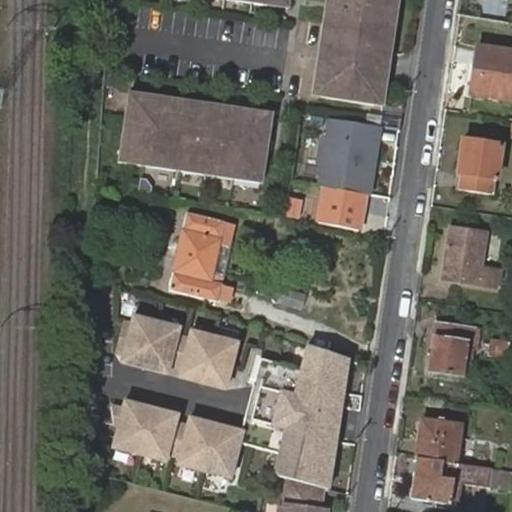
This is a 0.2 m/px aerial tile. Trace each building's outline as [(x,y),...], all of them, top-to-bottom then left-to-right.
[(291,0),(209,0),(290,13),(291,0)] [(400,0),(327,0),(319,55),(312,98),(383,109),(389,66),(400,0)] [(481,69),(479,95),(511,99),(511,53),(476,48),(474,67),(481,69)] [(470,94),(479,95),(481,69),(474,67),(470,94)] [(273,119),(130,95),(119,165),(261,188),(273,119)] [(383,129),(327,120),(316,188),(372,197),(383,129)] [(464,142),(462,158),(468,158),(470,143),(464,142)] [(468,158),(462,158),(458,191),(494,197),(501,147),(470,143),(468,158)] [(186,216),(168,292),(215,304),(232,226),(186,216)] [(451,230),(445,271),(455,273),(454,281),(495,287),(498,270),(482,267),(486,235),(451,230)] [(455,273),(445,271),(444,279),(454,281),(455,273)] [(192,335),(190,342),(191,342),(188,353),(176,349),(179,339),(181,332),(134,320),(132,327),(125,325),(117,357),(124,359),(122,366),(169,378),(171,371),(173,361),(185,364),(182,374),(180,381),(227,393),(239,347),(192,335)] [(438,325),(434,348),(442,349),(445,327),(438,325)] [(442,349),(434,348),(431,371),(463,376),(468,346),(477,348),(480,331),(445,327),(442,349)] [(188,353),(191,342),(190,342),(179,339),(176,349),(188,353)] [(491,339),(488,355),(498,357),(501,340),(491,339)] [(300,372),(259,362),(247,410),(241,435),(242,435),(239,447),(279,458),(273,478),(326,492),(336,425),(346,361),(307,348),(300,372)] [(182,374),(185,364),(173,361),(171,371),(182,374)] [(124,413),(112,410),(116,429),(119,429),(114,451),(166,465),(168,458),(171,447),(183,451),(180,461),(178,468),(231,481),(239,447),(242,435),(241,435),(190,422),(188,429),(186,439),(174,436),(177,426),(178,419),(126,405),(124,413)] [(423,421),(418,459),(455,465),(461,427),(423,421)] [(186,439),(188,429),(177,426),(174,436),(186,439)] [(180,461),(183,451),(171,447),(168,458),(180,461)] [(490,489),(493,471),(455,465),(418,459),(415,477),(423,478),(420,500),(461,506),(464,486),(490,489)] [(423,478),(415,477),(413,499),(420,500),(423,478)] [(323,511),(326,492),(287,482),(283,509),(282,511),(323,511)]
